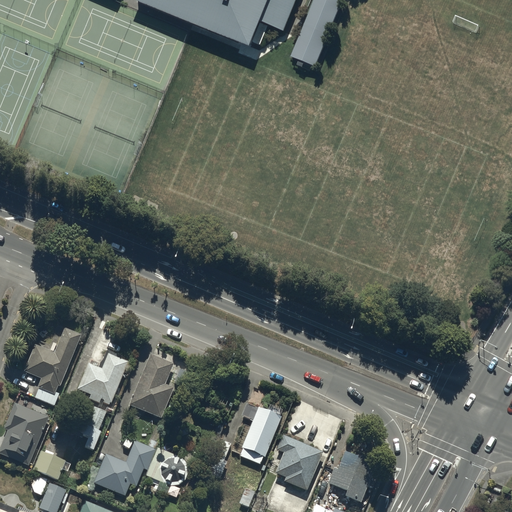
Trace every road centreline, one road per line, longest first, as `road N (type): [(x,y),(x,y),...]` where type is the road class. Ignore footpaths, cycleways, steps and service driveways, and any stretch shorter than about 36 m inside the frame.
road 1 (trunk): [(0,199),(467,394)]
road 2 (trunk): [(329,374),(24,253)]
road 3 (trunk): [(382,511),(399,463),(397,441),(329,374)]
road 4 (trunk): [(452,422),(329,374)]
